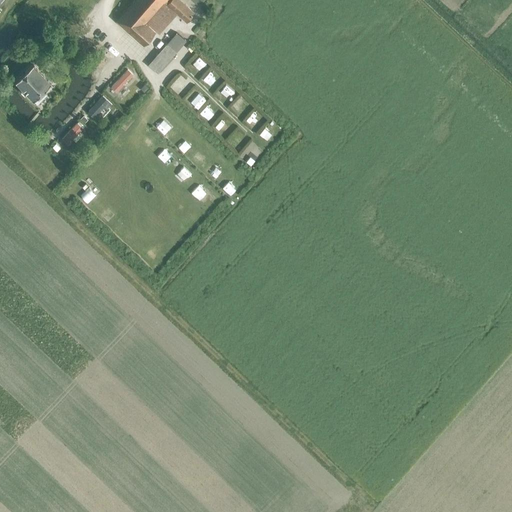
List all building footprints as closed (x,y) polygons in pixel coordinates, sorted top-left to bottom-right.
[(177,14),(186,22),(195,11),(182,0),(134,0),(116,22),(144,45),(156,30),(160,34),(177,14)] [(148,64),(158,73),(187,41),(177,32),(148,64)] [(16,83),(33,101),(50,84),(33,66),(16,83)] [(111,86),(117,91),(134,74),(128,68),(111,86)] [(88,111),(94,117),(109,101),(103,95),(88,111)] [(62,138),(68,144),(83,127),(77,122),(62,138)]
